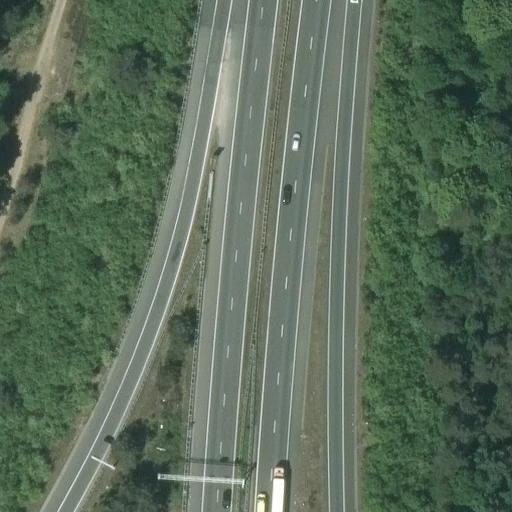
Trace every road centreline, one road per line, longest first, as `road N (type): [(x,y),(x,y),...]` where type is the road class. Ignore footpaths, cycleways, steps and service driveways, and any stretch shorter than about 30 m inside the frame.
road 1 (motorway): [(219,0),(163,275),(108,415),(58,511)]
road 2 (motorway): [(267,511),(316,0)]
road 3 (motorway): [(261,0),(216,511)]
road 4 (motorway): [(334,511),(334,285),(352,0)]
road 5 (track): [(63,0),(0,209)]
